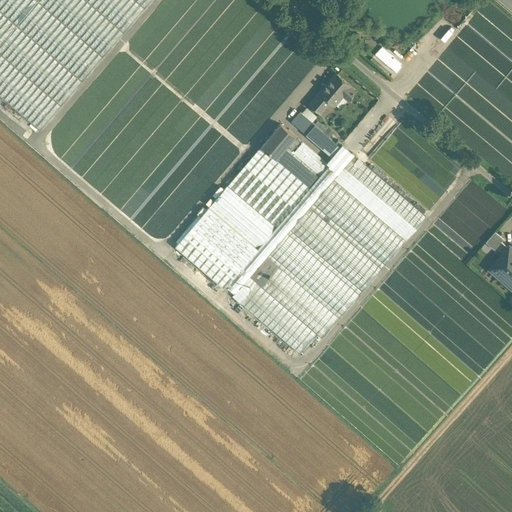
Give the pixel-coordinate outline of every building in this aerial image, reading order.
[(0,0),(0,95),(40,130),(151,0),(0,0)] [(440,60),(449,49),(452,51),(457,45),(460,47),(465,41),(457,35),(438,58),(440,60)] [(350,86),(335,73),(316,96),(326,105),(330,101),(334,105),(343,95),(348,99),(355,91),(350,86)] [(326,105),(316,96),(309,103),(320,112),(326,105)] [(336,142),(300,111),(292,121),(328,152),(336,142)] [(280,123),(261,146),(276,159),(277,158),(295,136),(280,123)] [(295,136),(277,158),(310,186),(329,164),(295,136)] [(336,142),(328,152),(333,156),(341,146),(336,142)] [(306,191),(258,150),(228,185),(276,226),(306,191)] [(426,216),(354,154),(338,173),(334,177),(407,238),(426,216)] [(145,176),(153,168),(149,164),(146,167),(143,164),(137,170),(141,173),(142,173),(145,176)] [(258,248),(240,268),(250,276),(267,256),(269,253),(287,232),(289,230),(309,206),(312,202),(332,180),(334,177),(338,173),(328,165),(329,165),(329,164),(310,186),(306,191),(274,228),(260,245),(258,248)] [(404,242),(332,180),(312,202),(385,264),(404,242)] [(274,228),(226,187),(211,204),(260,245),(274,228)] [(258,248),(209,206),(192,227),(240,268),(258,248)] [(382,268),(309,206),(289,230),(362,291),(382,268)] [(238,271),(189,230),(175,247),(223,288),(227,284),(238,271)] [(495,231),(486,242),(494,249),(503,238),(495,231)] [(359,294),(287,232),(269,253),(342,315),(359,294)] [(511,246),(511,245),(491,268),(499,275),(502,272),(511,280),(511,246)] [(340,317),(267,256),(250,276),(317,333),(322,338),(340,317)] [(238,271),(227,284),(235,292),(250,276),(240,268),(238,271)] [(317,333),(250,276),(235,292),(232,296),(300,353),(317,333)]
